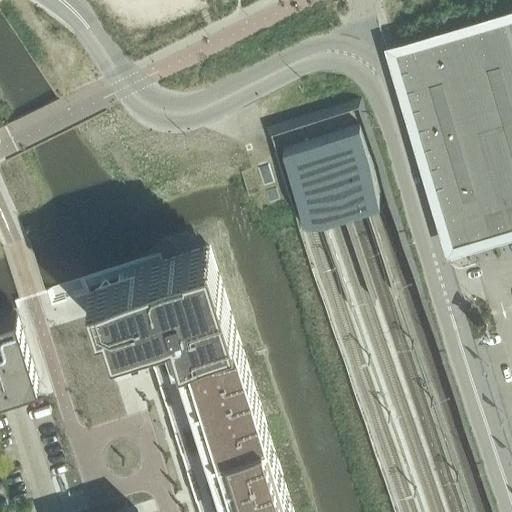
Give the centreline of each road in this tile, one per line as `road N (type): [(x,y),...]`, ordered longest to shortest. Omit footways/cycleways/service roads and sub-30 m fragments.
road 1 (tertiary): [(356,57),(309,55),(168,112),(132,94),(88,29),(54,0)]
road 2 (tertiary): [(356,57),(384,88),(445,290)]
road 3 (tertiary): [(445,290),(511,498)]
road 4 (residential): [(158,478),(141,423),(79,443),(96,497)]
